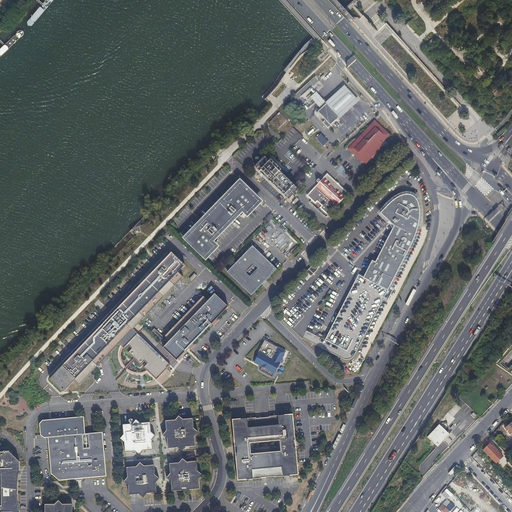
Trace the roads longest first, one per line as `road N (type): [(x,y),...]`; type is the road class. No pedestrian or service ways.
road 1 (motorway): [(511,226),(333,511)]
road 2 (motorway): [(357,511),(499,282)]
road 3 (residential): [(203,393),(39,411),(29,427),(30,511)]
road 4 (primary): [(465,151),(321,0)]
road 5 (primary): [(295,0),(426,146)]
road 6 (residential): [(374,375),(337,381),(261,307)]
road 7 (residential): [(410,153),(436,207),(426,280)]
road 8 (residential): [(410,153),(316,245)]
road 9 (residential): [(203,393),(221,472),(198,511)]
road 10 (residential): [(316,245),(230,159)]
